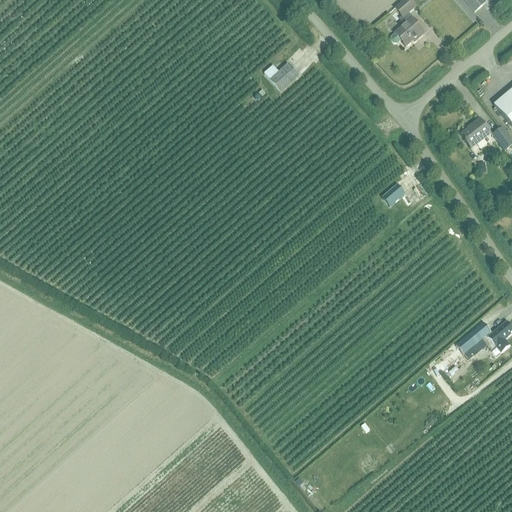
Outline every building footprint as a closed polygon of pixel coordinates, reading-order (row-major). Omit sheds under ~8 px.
[(402,19),(414,8),(407,0),(405,0),(394,10),(402,19)] [(462,0),(475,13),(486,4),(482,0),(462,0)] [(411,20),(407,15),(403,19),(402,20),(406,25),(394,35),(391,37),(390,41),(393,44),(397,45),(400,42),(405,48),(415,39),(417,40),(424,34),(412,19),(411,20)] [(288,66),(278,74),(272,67),(264,75),(270,82),(280,94),(298,78),(288,66)] [(511,129),(511,91),(493,108),(511,129)] [(470,149),(489,134),(479,120),(471,126),(472,127),(460,136),(470,149)] [(492,136),(504,152),(511,145),(511,142),(501,128),(492,136)] [(484,164),(477,164),(478,174),(485,174),(484,164)] [(397,187),(382,200),(389,209),(404,196),(397,187)] [(488,335),(481,341),(491,353),(496,349),(500,355),(510,347),(504,341),(511,334),(511,330),(506,324),(490,337),(488,335)] [(452,379),(465,369),(459,362),(447,372),(452,379)] [(335,494),(343,486),(339,482),(331,491),(335,494)]
